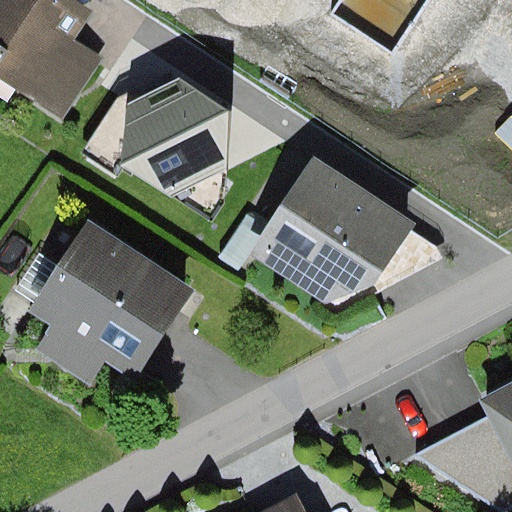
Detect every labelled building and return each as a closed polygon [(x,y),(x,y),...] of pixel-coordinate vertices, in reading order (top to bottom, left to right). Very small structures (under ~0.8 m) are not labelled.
[(78,0),(23,0),(0,35),(0,72),(87,130),(118,82),(85,60),(111,21),(78,0)] [(197,76),(141,104),(143,164),(182,194),(243,166),(247,109),(197,76)] [(335,174),(280,267),(344,311),(389,296),(432,238),(335,174)] [(126,239),(74,317),(94,330),(76,357),(118,385),(135,359),(166,378),(218,299),(126,239)] [(318,511),(313,501),(290,511),(318,511)]
